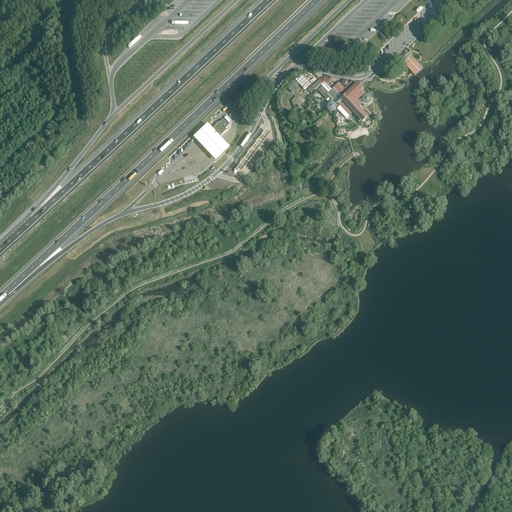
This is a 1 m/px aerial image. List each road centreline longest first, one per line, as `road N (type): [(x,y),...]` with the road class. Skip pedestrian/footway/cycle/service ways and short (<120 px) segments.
road 1 (motorway): [(4,292),(316,0)]
road 2 (motorway): [(268,0),(32,219)]
road 3 (motorway): [(4,292),(121,214)]
